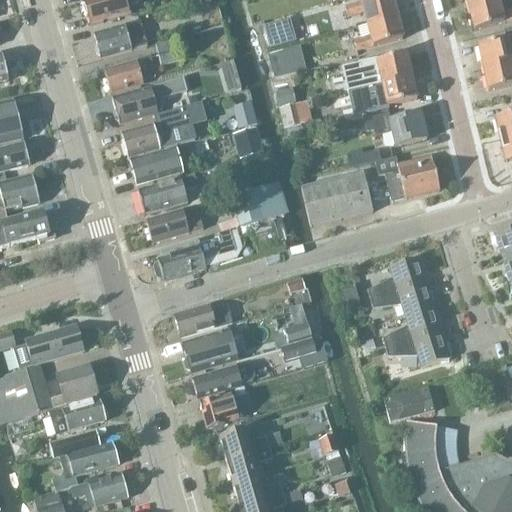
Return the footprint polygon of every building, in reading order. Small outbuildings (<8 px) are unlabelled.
[(85,6),(84,8),(85,14),(88,16),(91,27),(130,15),(125,0),(94,0),(88,2),(84,3),(85,6)] [(364,14),(367,27),(396,19),(391,0),(379,0),(345,9),(347,18),(364,14)] [(466,0),(469,10),(498,3),(497,0),(466,0)] [(498,3),(469,10),(475,32),(511,22),(511,12),(501,15),(498,3)] [(396,19),(367,27),(370,38),(353,42),(356,53),(402,42),(396,19)] [(140,24),(94,37),(97,48),(96,51),(97,55),(100,57),(101,61),(147,48),(140,24)] [(478,48),(483,70),(511,63),(511,39),(508,40),(508,41),(478,48)] [(156,49),(161,68),(180,63),(175,43),(156,49)] [(406,56),(360,67),(362,78),(379,74),(382,86),(411,79),(406,56)] [(149,60),(104,73),(107,83),(106,89),(109,93),(110,96),(143,87),(139,73),(152,70),(149,60)] [(237,74),(233,63),(220,67),(223,78),(237,74)] [(511,63),(483,70),(488,93),(511,87),(511,63)] [(411,79),(382,86),(365,90),(365,92),(357,94),(354,98),(358,112),(361,114),(416,101),(411,79)] [(184,81),(112,101),(119,126),(158,116),(157,114),(161,113),(165,101),(188,95),(184,81)] [(0,148),(21,143),(12,105),(0,107),(0,148)] [(279,110),(283,130),(304,125),(300,105),(279,110)] [(152,128),(122,136),(129,161),(161,152),(194,142),(191,131),(205,127),(199,106),(154,119),(157,130),(153,131),(152,128)] [(375,138),(390,135),(393,149),(426,141),(420,116),(391,122),(389,115),(362,122),(365,134),(373,132),(375,138)] [(511,115),(494,120),(500,142),(511,139),(511,115)] [(256,130),(233,137),(240,162),(264,156),(256,130)] [(511,139),(500,142),(505,164),(511,162),(511,139)] [(0,176),(29,168),(28,164),(30,161),(28,154),(25,152),(23,147),(0,153),(0,176)] [(130,175),(134,177),(137,188),(183,176),(176,151),(130,164),(131,168),(129,171),(130,175)] [(348,172),(381,165),(379,156),(362,159),(361,155),(345,158),(348,172)] [(395,161),(374,166),(377,179),(384,177),(391,205),(438,194),(436,188),(439,186),(437,180),(434,179),(430,160),(397,168),(395,161)] [(363,175),(300,190),(310,228),(372,213),(363,175)] [(138,193),(145,217),(188,205),(184,194),(197,190),(194,177),(138,193)] [(0,223),(8,222),(6,215),(39,207),(32,179),(0,186),(0,223)] [(231,199),(240,230),(263,223),(254,192),(231,199)] [(147,224),(154,246),(203,232),(200,222),(185,226),(181,213),(147,224)] [(0,251),(37,241),(39,246),(40,246),(39,244),(55,240),(48,222),(45,223),(44,217),(47,216),(47,215),(44,215),(0,226),(0,251)] [(251,230),(256,248),(279,241),(274,223),(251,230)] [(511,230),(495,235),(503,260),(511,257),(511,230)] [(229,234),(196,243),(196,244),(156,255),(164,283),(205,271),(202,262),(235,253),(229,234)] [(511,257),(503,260),(511,285),(511,257)] [(367,293),(370,301),(425,284),(417,260),(389,268),(393,279),(367,293)] [(401,306),(404,317),(432,308),(425,284),(370,301),(373,310),(401,306)] [(341,293),(347,314),(359,310),(353,290),(341,293)] [(175,318),(181,340),(232,325),(228,310),(211,315),(209,308),(175,318)] [(382,341),(385,349),(440,332),(432,308),(404,317),(408,327),(382,341)] [(307,325),(284,332),(288,347),(312,341),(307,325)] [(77,329),(26,344),(28,348),(14,352),(20,373),(34,369),(84,354),(77,329)] [(229,332),(182,346),(186,361),(184,364),(186,372),(190,372),(191,377),(237,363),(229,332)] [(440,332),(385,349),(388,358),(417,357),(421,370),(449,361),(440,332)] [(0,339),(0,354),(16,349),(12,336),(0,339)] [(369,336),(355,341),(360,353),(373,348),(369,336)] [(312,342),(281,351),(285,364),(316,355),(312,342)] [(192,381),(198,402),(241,389),(241,387),(252,384),(255,379),(252,371),(247,367),(236,371),(235,369),(192,381)] [(41,369),(0,380),(0,397),(8,426),(97,399),(89,370),(57,380),(63,398),(51,402),(41,369)] [(383,401),(389,424),(434,413),(428,389),(383,401)] [(252,399),(257,415),(281,409),(276,392),(252,399)] [(200,406),(207,432),(224,428),(223,425),(238,421),(231,397),(200,406)] [(52,416),(58,438),(105,425),(99,403),(52,416)] [(404,441),(404,455),(405,468),(410,483),(415,498),(420,507),(422,511),(511,511),(511,461),(510,461),(506,462),(495,456),(459,467),(458,467),(456,454),(455,448),(457,433),(436,429),(406,423),(404,441)] [(219,439),(226,462),(269,450),(266,440),(252,444),(248,431),(219,439)] [(96,434),(47,449),(51,461),(99,447),(96,434)] [(335,438),(319,442),(324,459),(339,454),(335,438)] [(65,479),(53,483),(57,495),(72,491),(78,489),(75,480),(118,467),(111,445),(59,461),(65,479)] [(226,462),(232,486),(262,477),(259,466),(272,462),(269,450),(226,462)] [(78,489),(72,491),(75,501),(86,497),(88,506),(90,511),(127,501),(120,477),(78,489)] [(232,486),(239,509),(282,497),(279,486),(266,490),(262,477),(232,486)] [(240,511),(272,511),(285,507),(282,497),(239,509),(240,511)]
